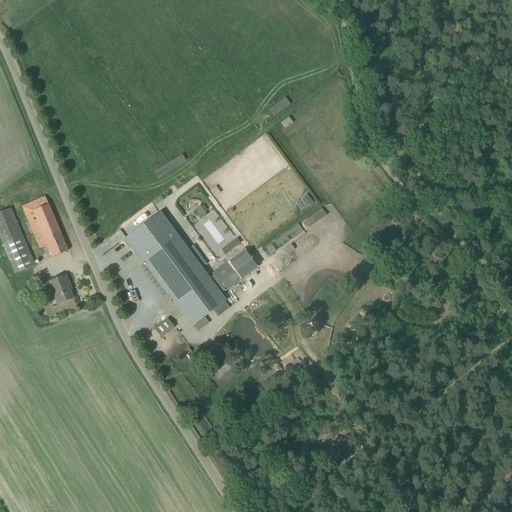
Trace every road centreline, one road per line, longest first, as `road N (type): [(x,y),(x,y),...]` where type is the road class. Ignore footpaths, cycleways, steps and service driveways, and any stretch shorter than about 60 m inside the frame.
road 1 (unclassified): [(237,511),(111,309),(0,39)]
road 2 (track): [(383,164),(511,27)]
road 3 (track): [(511,294),(383,164)]
road 4 (track): [(383,164),(343,0)]
